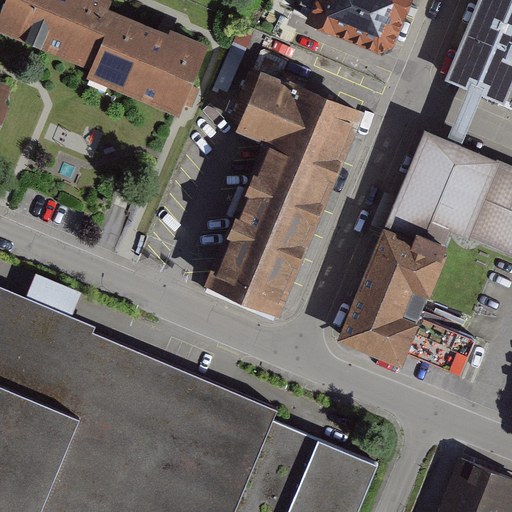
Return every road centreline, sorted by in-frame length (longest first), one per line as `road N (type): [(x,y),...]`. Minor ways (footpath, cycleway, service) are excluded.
road 1 (residential): [(0,229),(297,354)]
road 2 (residential): [(413,94),(297,354)]
road 3 (residential): [(297,354),(511,444)]
